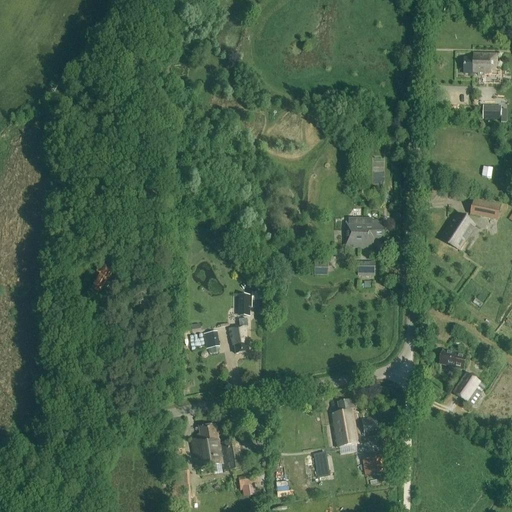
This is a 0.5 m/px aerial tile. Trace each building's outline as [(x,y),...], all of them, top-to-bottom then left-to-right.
[(497,71),(497,56),(479,55),(478,60),(464,59),(464,75),(478,75),(478,76),(491,76),(492,71),(497,71)] [(501,121),(501,110),(501,108),(483,108),(483,120),(501,121)] [(471,215),(497,221),(500,206),(474,201),(471,215)] [(441,239),(459,251),(475,227),(457,215),(441,239)] [(384,240),(384,221),(375,221),(375,224),(372,224),(372,221),(347,221),(346,249),(374,249),(374,240),(384,240)] [(314,262),(314,276),(328,276),(328,262),(314,262)] [(373,262),(356,262),(356,276),(373,277),(373,262)] [(106,288),(109,284),(106,282),(112,272),(101,265),(96,272),(100,274),(91,289),(99,294),(103,286),(106,288)] [(367,280),(367,288),(375,289),(375,280),(367,280)] [(249,317),(250,296),(239,296),(239,316),(249,317)] [(193,325),(194,333),(204,331),(202,323),(193,325)] [(245,345),(247,344),(245,333),(246,333),(245,327),(228,330),(230,340),(231,340),(232,347),(234,346),(235,355),(247,353),(245,345)] [(219,347),(216,332),(204,334),(207,349),(219,347)] [(466,359),(458,357),(459,355),(442,351),(438,366),(455,369),(455,368),(464,371),(466,359)] [(486,387),(467,375),(453,394),(466,403),(468,401),(473,405),(486,387)] [(352,410),(356,409),(354,400),(337,403),(339,414),(330,416),(336,448),(358,444),(352,410)] [(361,419),(364,437),(377,435),(375,417),(361,419)] [(223,465),(220,443),(219,440),(218,440),(216,425),(198,428),(200,439),(191,441),(195,469),(223,465)] [(223,465),(224,471),(244,468),(240,440),(220,443),(223,465)] [(328,477),(326,462),(331,461),(329,454),(325,455),(324,452),(313,454),(317,479),(328,477)] [(388,473),(385,456),(362,460),(365,477),(388,473)] [(184,472),(184,469),(173,469),(175,510),(183,510),(183,508),(191,508),(189,472),(184,472)] [(255,495),(252,476),(238,479),(240,491),(242,490),(243,497),(255,495)]
